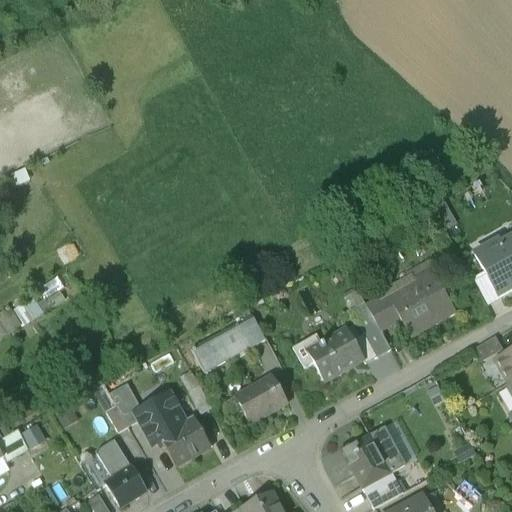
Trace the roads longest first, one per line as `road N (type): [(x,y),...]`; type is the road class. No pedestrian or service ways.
road 1 (residential): [(511,319),(291,442)]
road 2 (residential): [(291,442),(168,511)]
